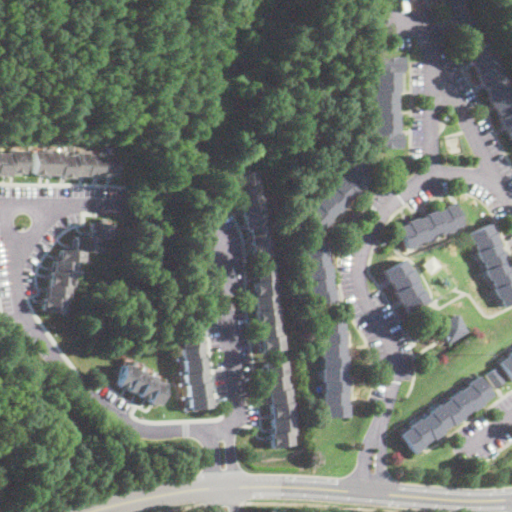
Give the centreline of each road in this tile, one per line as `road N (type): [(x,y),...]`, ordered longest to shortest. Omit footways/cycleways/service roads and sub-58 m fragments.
road 1 (residential): [(220,430),(133,428),(105,412),(18,308),(7,207),(120,207)]
road 2 (residential): [(369,491),(395,361),(360,290),(363,244),(389,202),(412,184),(442,174),(496,178)]
road 3 (tertiary): [(251,486),(511,498)]
road 4 (residential): [(220,430),(237,422),(236,388),(226,262),(203,210)]
road 5 (residential): [(511,202),(411,0)]
road 6 (tertiary): [(86,511),(251,486)]
